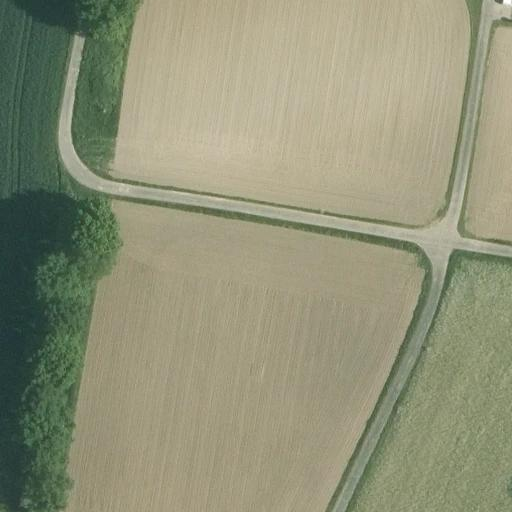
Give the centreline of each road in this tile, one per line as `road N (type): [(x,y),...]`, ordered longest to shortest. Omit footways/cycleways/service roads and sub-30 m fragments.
road 1 (unclassified): [(56,182),(446,243)]
road 2 (unclassified): [(446,243),(406,363),(341,511)]
road 3 (unclassified): [(485,0),(472,144),(446,243)]
road 4 (unclassified): [(88,0),(56,182)]
